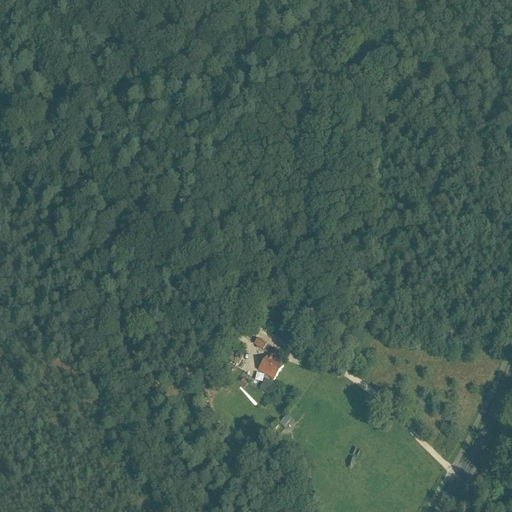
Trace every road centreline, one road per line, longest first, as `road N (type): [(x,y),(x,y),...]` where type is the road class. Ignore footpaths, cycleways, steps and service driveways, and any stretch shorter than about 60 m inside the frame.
road 1 (track): [(0,113),(257,328),(354,378),(460,479)]
road 2 (track): [(158,511),(62,307),(118,209)]
road 3 (primary): [(440,511),(511,377)]
